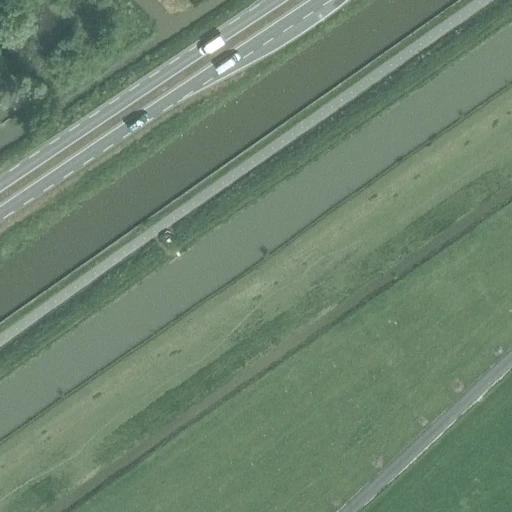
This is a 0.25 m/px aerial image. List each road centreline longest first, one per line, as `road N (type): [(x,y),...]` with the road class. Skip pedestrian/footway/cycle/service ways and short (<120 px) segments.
road 1 (primary): [(0,216),(320,0)]
road 2 (primary): [(278,0),(0,187)]
